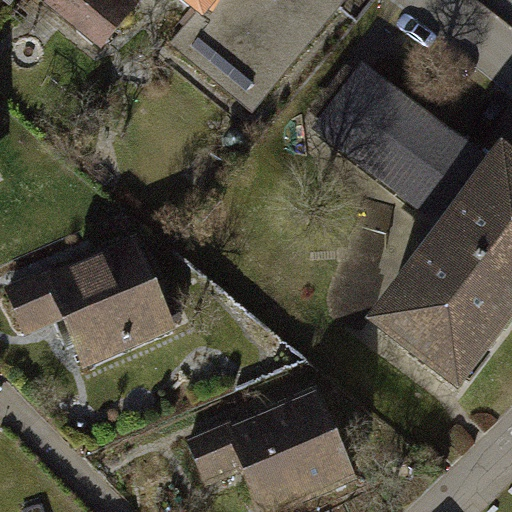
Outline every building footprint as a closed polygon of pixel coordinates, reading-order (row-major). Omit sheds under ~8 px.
[(130,0),(44,0),(105,48),(139,6),(130,0)] [(179,0),(201,18),(177,47),(255,112),(349,0),(179,0)] [(444,233),(369,332),(463,400),(511,333),(511,163),(496,152),(490,160),(472,147),(366,66),(314,134),(444,233)] [(53,277),(11,294),(28,333),(67,316),(87,363),(171,328),(137,248),(55,282),(53,277)] [(235,426),(193,443),(210,482),(249,465),(268,511),(270,511),(353,478),(319,397),(237,431),(235,426)]
